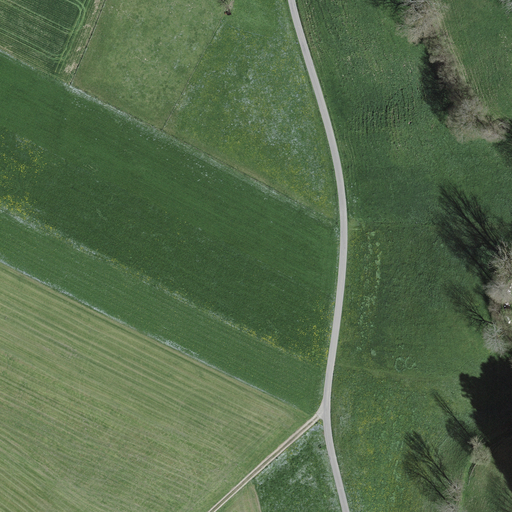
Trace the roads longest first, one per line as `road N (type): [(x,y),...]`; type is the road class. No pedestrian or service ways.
road 1 (unclassified): [(345,511),(326,411),(343,254),(341,187),(291,0)]
road 2 (track): [(326,411),(212,511)]
